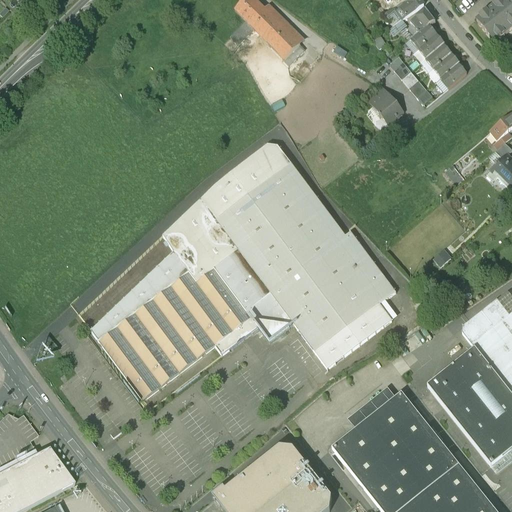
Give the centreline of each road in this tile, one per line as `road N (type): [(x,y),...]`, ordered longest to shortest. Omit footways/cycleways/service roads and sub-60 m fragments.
road 1 (unclassified): [(20,376),(128,511)]
road 2 (secondary): [(89,0),(0,86)]
